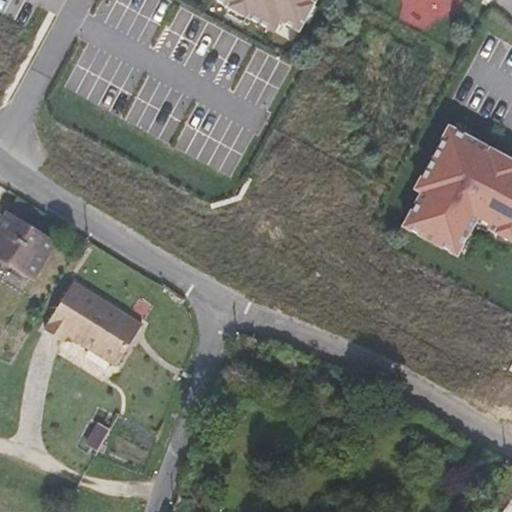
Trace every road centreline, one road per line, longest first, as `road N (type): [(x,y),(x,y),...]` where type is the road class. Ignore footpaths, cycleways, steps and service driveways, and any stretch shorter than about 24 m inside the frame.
road 1 (residential): [(222,304),(424,391),(511,448)]
road 2 (residential): [(0,160),(222,304)]
road 3 (unclassified): [(222,304),(152,511)]
road 4 (residential): [(78,0),(0,141)]
